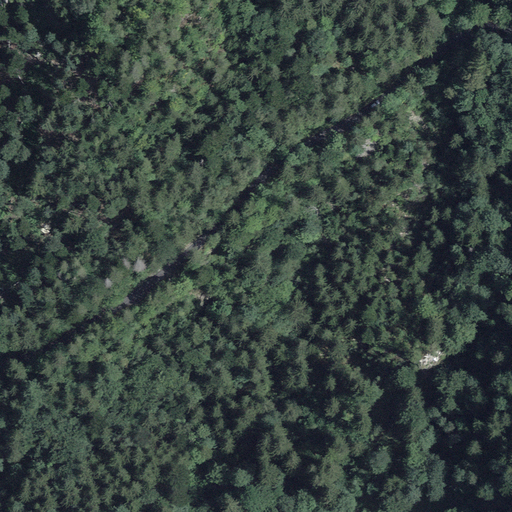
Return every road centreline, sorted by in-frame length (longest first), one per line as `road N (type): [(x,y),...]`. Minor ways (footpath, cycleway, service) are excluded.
road 1 (unclassified): [(0,364),(51,347),(136,293),(285,157),(368,111),(449,42),(511,28)]
road 2 (track): [(0,261),(83,232),(158,181),(351,0)]
